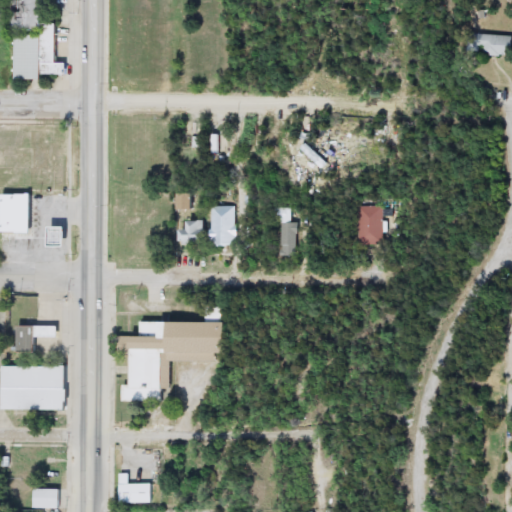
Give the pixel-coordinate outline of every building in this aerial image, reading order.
[(17,33),(17,0),(47,0),(47,23),(61,23),(60,62),(69,62),(69,75),(47,75),(47,79),(18,79),(19,33),(17,33)] [(511,36),(511,55),(473,55),(473,36),(511,36)] [(192,210),(179,210),(179,193),(192,193),(192,210)] [(4,194),(33,194),(33,232),(4,232),(4,194)] [(216,246),(216,207),(236,207),(236,246),(216,246)] [(296,256),(281,256),(281,207),(296,207),(296,256)] [(361,207),(382,207),(382,244),(361,244),(361,207)] [(184,229),(189,229),(189,221),(204,221),(204,245),(184,245),(184,229)] [(70,247),(55,247),(55,226),(70,226),(70,247)] [(223,323),(223,354),(213,354),(213,361),(168,361),(168,402),(126,402),(126,385),(132,385),(132,356),(121,356),(121,337),(145,337),(145,323),(223,323)] [(20,327),(57,328),(57,336),(39,336),(38,353),(20,352),(20,327)] [(6,366),(69,366),(69,411),(6,411),(6,366)] [(132,484),(156,484),(156,504),(123,504),(123,474),(132,474),(132,484)] [(62,490),(62,509),(36,509),(36,490),(62,490)]
